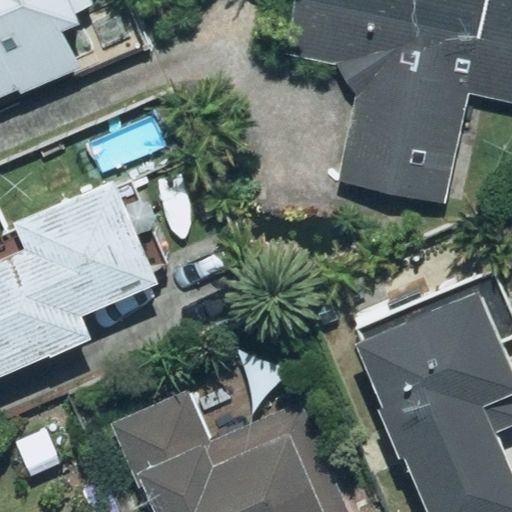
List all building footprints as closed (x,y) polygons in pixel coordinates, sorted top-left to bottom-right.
[(0,0),(0,83),(86,48),(69,9),(85,2),(84,0),(0,0)] [(462,199),(479,94),(511,102),(511,0),(296,0),(291,32),(345,41),(340,67),(358,91),(344,179),(462,199)] [(0,373),(88,338),(79,314),(155,284),(111,176),(8,217),(19,245),(0,252),(0,373)] [(511,367),(475,283),(349,338),(423,511),(506,511),(511,510),(511,479),(479,402),(511,388),(511,367)] [(322,511),(301,462),(326,450),(301,393),(209,433),(189,386),(157,400),(169,427),(130,444),(159,511),(322,511)]
